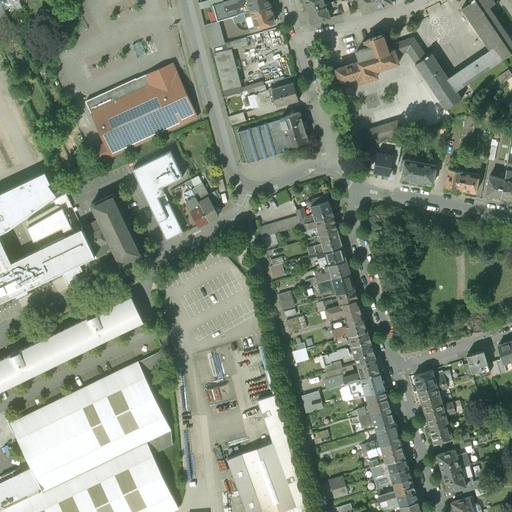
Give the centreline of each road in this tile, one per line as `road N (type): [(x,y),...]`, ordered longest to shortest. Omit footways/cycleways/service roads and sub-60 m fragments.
road 1 (residential): [(392,371),(343,179)]
road 2 (residential): [(185,0),(233,171)]
road 3 (residential): [(343,179),(511,215)]
road 4 (residential): [(430,511),(392,371)]
road 5 (residential): [(299,37),(419,0)]
road 6 (residential): [(392,371),(511,331)]
